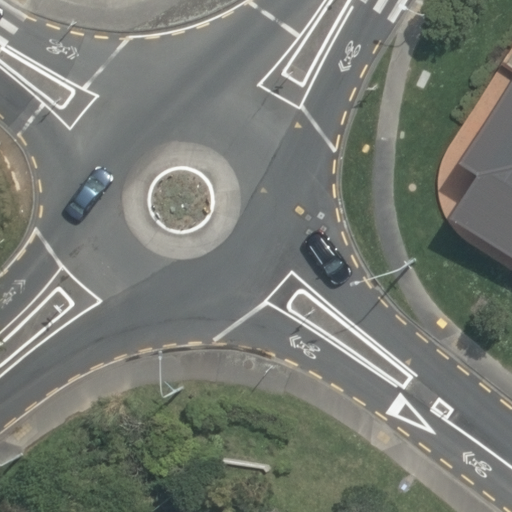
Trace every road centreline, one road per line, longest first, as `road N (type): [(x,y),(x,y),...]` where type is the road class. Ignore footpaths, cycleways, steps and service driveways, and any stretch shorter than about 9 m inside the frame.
road 1 (residential): [(511,464),(250,263)]
road 2 (secondary): [(250,263),(195,289),(164,288),(111,256)]
road 3 (secondary): [(249,126),(265,145),(279,194),(276,219),(250,263)]
road 4 (secondary): [(249,126),(333,0)]
road 5 (secondary): [(116,128),(167,101),(225,109),(249,126)]
road 6 (secondary): [(0,350),(111,256)]
road 7 (secondary): [(111,256),(93,225),(88,191),(96,157),(116,128)]
road 8 (residential): [(116,128),(0,50)]
